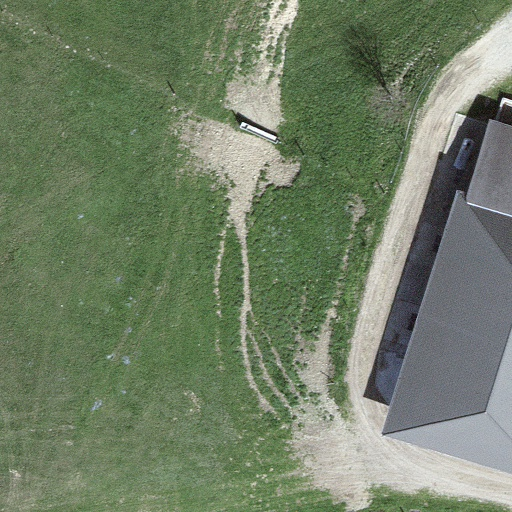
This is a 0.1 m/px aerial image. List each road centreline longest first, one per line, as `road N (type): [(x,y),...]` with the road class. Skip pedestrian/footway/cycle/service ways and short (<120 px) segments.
road 1 (track): [(511,42),(461,82),(431,134),(357,404),(364,444),(450,473)]
road 2 (track): [(76,511),(450,473)]
